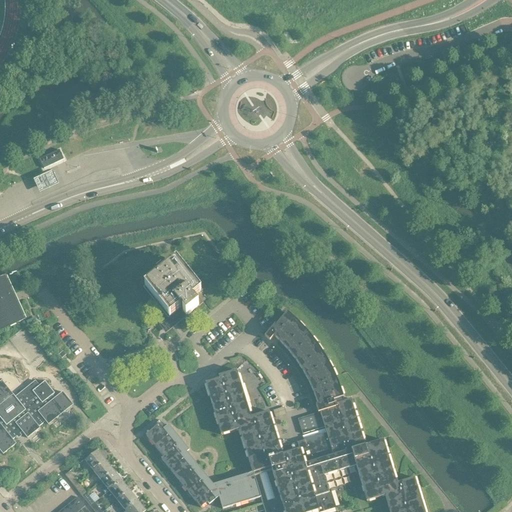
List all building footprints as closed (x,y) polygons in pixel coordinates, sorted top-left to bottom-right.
[(44,168),(64,159),(59,150),(40,159),(44,168)] [(52,169),(33,178),(39,192),(59,183),(52,169)] [(174,262),(143,287),(146,290),(168,318),(171,316),(159,326),(160,326),(165,333),(166,333),(172,328),(177,324),(188,315),(187,315),(198,306),(198,307),(203,303),(197,295),(199,293),(201,291),(202,290),(178,259),(174,262)] [(0,310),(14,304),(10,295),(4,282),(0,283),(0,310)] [(14,304),(0,310),(0,319),(3,325),(20,317),(14,304)] [(153,429),(146,435),(163,457),(161,458),(201,508),(207,502),(209,504),(219,497),(222,509),(260,497),(262,502),(266,500),(269,511),(314,511),(319,511),(321,511),(336,508),(331,492),(329,492),(324,475),(356,465),(367,501),(385,496),(389,511),(425,511),(422,502),(425,502),(424,498),(421,499),(418,488),(420,487),(420,484),(417,485),(414,478),(397,483),(395,477),(398,476),(397,473),(394,474),(391,464),(394,464),(393,462),(393,460),(390,461),(386,448),(389,447),(388,444),(385,445),(383,440),(365,445),(363,439),(366,438),(365,435),(362,436),(359,426),(362,425),(361,422),(358,423),(355,412),(358,411),(357,408),(354,409),(351,399),(344,401),(342,397),(344,397),(338,382),(332,369),(325,356),(317,344),(308,333),(298,322),(287,312),(276,325),(275,324),(265,336),(270,341),(274,336),(279,341),(288,351),(296,361),(303,371),(308,381),(313,393),(317,404),(316,405),(318,413),(298,419),(302,434),(325,427),(326,433),(280,447),(269,411),(251,417),(237,370),(219,376),(219,379),(205,383),(209,396),(207,396),(207,399),(210,399),(214,412),(212,413),(212,416),(215,415),(219,426),(216,427),(217,430),(220,429),(221,435),(239,429),(253,472),(213,485),(187,452),(189,450),(169,425),(166,427),(160,420),(151,427),(153,429)] [(36,316),(26,320),(29,328),(39,324),(36,316)] [(233,331),(227,335),(230,340),(236,337),(233,331)] [(82,376),(89,372),(86,368),(79,372),(82,376)] [(35,381),(29,386),(15,397),(2,381),(2,382),(0,383),(0,449),(3,453),(3,454),(16,444),(13,439),(22,432),(27,438),(40,428),(39,427),(46,421),(48,425),(73,405),(63,392),(55,398),(52,395),(54,393),(45,381),(39,385),(35,381)] [(272,409),(278,428),(289,425),(283,406),(272,409)] [(105,461),(97,451),(85,461),(93,471),(105,461)] [(105,461),(93,471),(101,481),(113,471),(105,461)] [(78,482),(69,471),(65,475),(74,486),(78,482)] [(121,481),(113,471),(101,481),(107,487),(102,490),(105,494),(109,490),(121,481)] [(129,491),(121,481),(109,490),(117,500),(129,491)] [(78,482),(74,486),(79,493),(80,493),(84,490),(78,482)] [(129,491),(117,500),(125,510),(137,501),(129,491)] [(89,495),(84,499),(90,506),(94,502),(89,495)] [(77,497),(73,501),(80,510),(81,510),(85,506),(77,497)] [(73,501),(68,505),(74,511),(77,511),(80,510),(73,501)] [(137,501),(125,510),(126,511),(143,511),(145,511),(137,501)] [(94,502),(90,506),(95,511),(96,511),(100,509),(94,502)]
